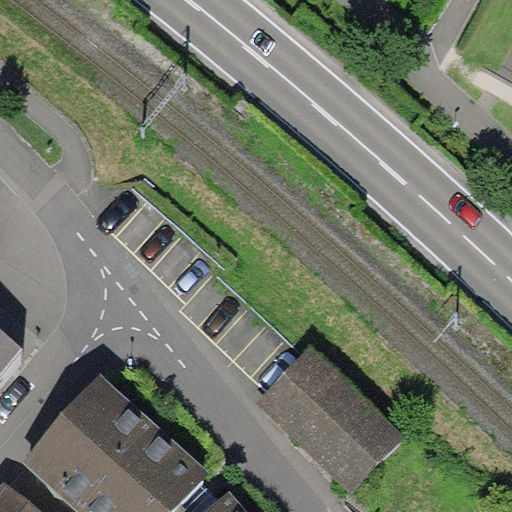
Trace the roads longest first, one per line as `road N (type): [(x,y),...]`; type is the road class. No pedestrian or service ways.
road 1 (residential): [(0,147),(58,200),(136,307),(316,511)]
road 2 (primary): [(189,0),(511,286)]
